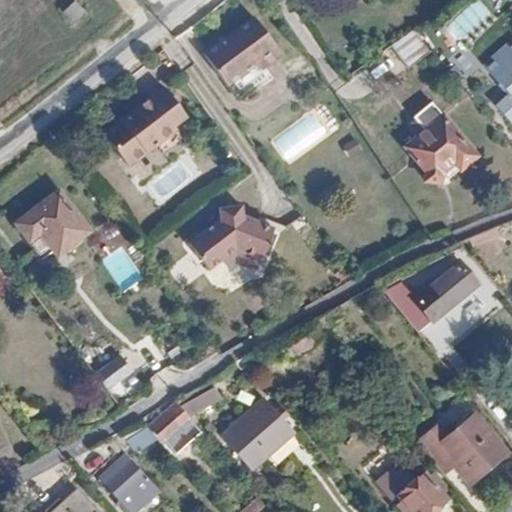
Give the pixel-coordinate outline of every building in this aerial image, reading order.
[(79,0),(67,11),(79,24),(91,14),(92,13),(79,0)] [(475,0),(474,0),(441,29),(455,44),(489,15),(475,0)] [(478,0),(479,0),(491,13),(505,0),(478,0)] [(254,18),(206,55),(229,85),(230,84),(257,64),(261,68),(264,66),(281,53),(254,18)] [(412,32),(398,42),(405,51),(419,40),(412,32)] [(497,66),(489,73),(509,95),(495,107),(511,125),(511,49),(511,48),(494,62),(497,66)] [(230,84),(240,96),(270,74),(264,66),(261,68),(257,64),(230,84)] [(187,118),(166,89),(115,127),(105,134),(108,139),(118,132),(134,157),(126,163),(129,167),(159,146),(165,153),(183,139),(175,127),(187,118)] [(371,121),(389,144),(402,135),(384,111),(371,121)] [(445,118),(409,147),(427,172),(428,182),(441,183),(442,173),(455,162),(462,170),(476,158),(445,118)] [(103,132),(105,134),(115,127),(113,124),(103,132)] [(108,139),(126,163),(134,157),(118,132),(108,139)] [(455,162),(442,173),(448,181),(462,170),(455,162)] [(57,190),(16,222),(26,235),(38,225),(53,242),(58,248),(86,226),(57,190)] [(223,220),(192,245),(210,270),(225,260),(237,250),(261,261),(275,229),(246,215),(244,205),(234,207),(235,213),(222,214),(223,220)] [(26,235),(40,252),(50,244),(53,242),(38,225),(26,235)] [(53,242),(50,244),(57,253),(88,229),(86,226),(58,248),(53,242)] [(119,246),(99,261),(121,291),(142,276),(119,246)] [(237,250),(225,260),(232,269),(239,264),(258,271),(261,261),(237,250)] [(377,284),(412,327),(472,278),(453,257),(409,293),(396,276),(377,284)] [(235,330),(214,342),(220,351),(241,339),(235,330)] [(213,390),(181,409),(191,419),(220,401),(213,390)] [(274,408),(231,446),(257,478),(302,439),(274,408)] [(151,427),(164,442),(181,427),(168,413),(151,427)] [(421,445),(439,466),(451,457),(457,464),(471,481),(505,451),(478,418),(454,438),(444,427),(421,445)] [(181,427),(164,442),(175,454),(192,439),(181,427)] [(130,446),(139,457),(148,448),(147,446),(157,437),(150,429),(130,446)] [(102,480),(129,511),(140,511),(161,494),(128,457),(102,480)] [(451,457),(439,466),(445,474),(457,464),(451,457)] [(426,473),(400,496),(413,511),(430,511),(447,498),(426,473)] [(240,475),(214,499),(220,506),(247,483),(240,475)] [(94,511),(78,491),(52,511),(94,511)] [(254,497),(236,511),(257,511),(263,507),(254,497)]
